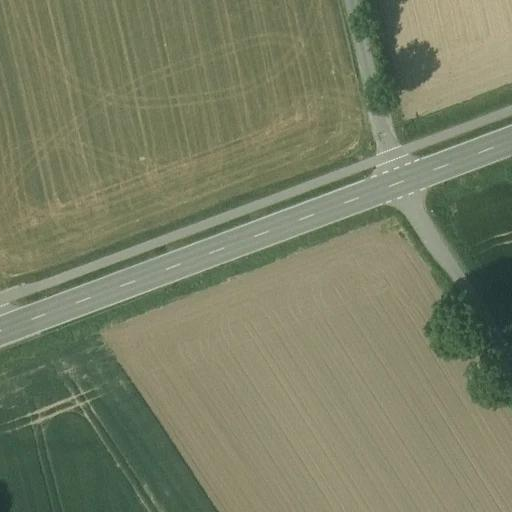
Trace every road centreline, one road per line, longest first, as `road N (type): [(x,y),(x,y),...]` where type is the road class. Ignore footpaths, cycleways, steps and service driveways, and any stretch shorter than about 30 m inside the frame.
road 1 (secondary): [(400,180),(0,330)]
road 2 (unclassified): [(400,180),(511,355)]
road 3 (unclassified): [(351,0),(382,140),(400,180)]
